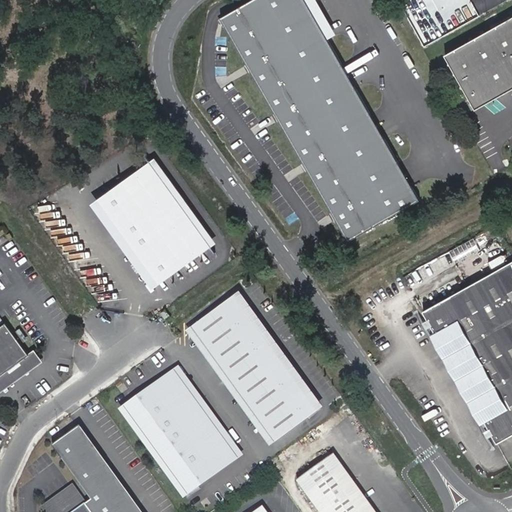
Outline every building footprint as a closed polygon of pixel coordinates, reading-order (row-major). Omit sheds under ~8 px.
[(257,0),(224,19),(351,242),(423,203),(328,40),(338,36),(318,0),(257,0)] [(511,19),(446,57),(474,107),(511,85),(511,19)] [(154,167),(105,203),(164,281),(212,245),(154,167)] [(511,263),(423,313),(435,335),(484,422),(497,445),(511,436),(511,263)] [(241,300),(198,331),(278,442),(321,410),(241,300)] [(0,378),(33,353),(8,321),(0,327),(0,378)] [(484,422),(435,335),(431,337),(480,425),(484,422)] [(38,350),(0,378),(0,395),(47,360),(38,350)] [(180,374),(131,409),(192,495),(242,460),(180,374)] [(98,501),(90,507),(93,511),(140,511),(83,432),(60,448),(98,501)] [(376,511),(345,469),(309,496),(321,511),(376,511)] [(76,488),(46,509),(48,511),(93,511),(90,507),(76,488)]
